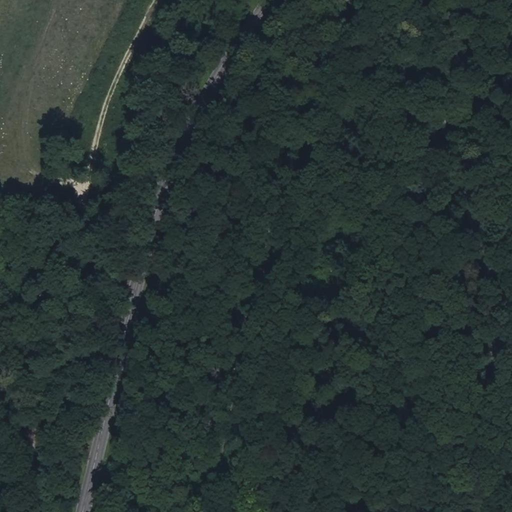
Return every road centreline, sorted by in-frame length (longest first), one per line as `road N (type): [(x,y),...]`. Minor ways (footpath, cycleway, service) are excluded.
road 1 (tertiary): [(247,0),(174,133),(79,511)]
road 2 (track): [(39,511),(40,373),(91,132),(156,0)]
